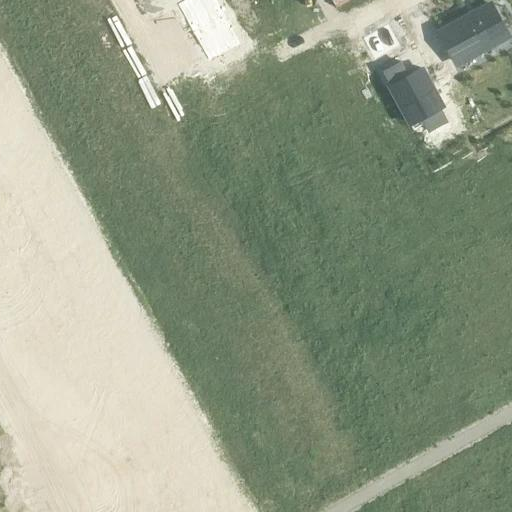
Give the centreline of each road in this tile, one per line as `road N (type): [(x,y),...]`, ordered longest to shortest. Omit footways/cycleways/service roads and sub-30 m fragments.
road 1 (tertiary): [(193,511),(0,153)]
road 2 (tertiary): [(511,401),(270,511)]
road 3 (tertiary): [(0,315),(105,511)]
road 4 (tertiary): [(408,511),(511,413)]
